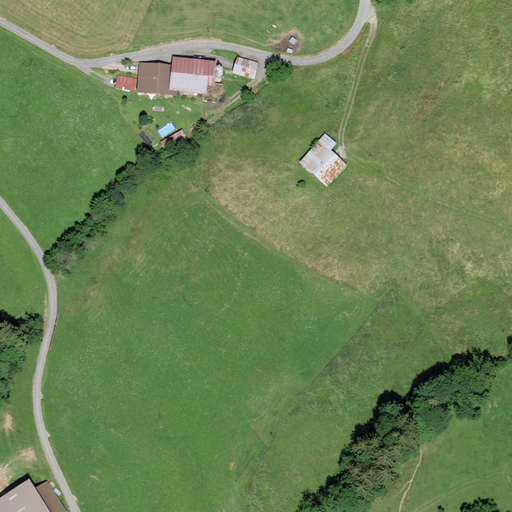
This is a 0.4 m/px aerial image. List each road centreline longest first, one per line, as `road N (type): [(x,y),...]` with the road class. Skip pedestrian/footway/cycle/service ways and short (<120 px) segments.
road 1 (unclassified): [(0,21),(78,62),(196,44),(296,61),(345,42),(365,0)]
road 2 (unclassified): [(76,511),(38,418),(52,284),(0,201)]
road 3 (track): [(365,4),(373,31),(342,138),(354,163)]
